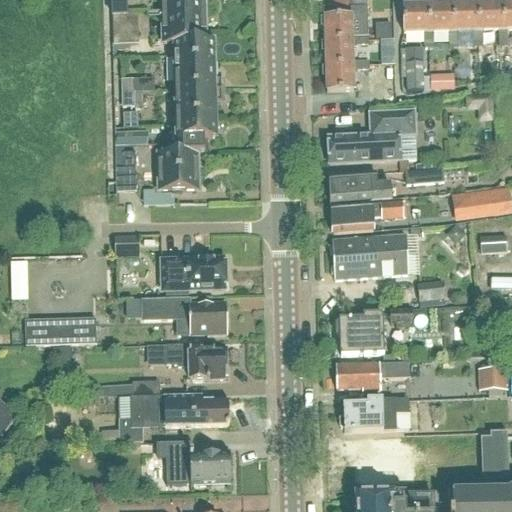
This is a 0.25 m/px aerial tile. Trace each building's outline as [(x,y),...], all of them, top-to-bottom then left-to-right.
[(112,0),(113,18),(138,18),(137,0),(112,0)] [(162,0),(163,17),(163,23),(163,41),(205,40),(203,0),(162,0)] [(503,35),(507,35),(511,35),(511,7),(502,8),(503,35)] [(502,8),(477,9),(478,36),(482,36),(498,36),(499,52),(507,51),(507,35),(503,35),(502,8)] [(453,37),(457,36),(473,36),(474,52),(482,52),(482,36),(478,36),(477,9),(453,10),(453,37)] [(428,37),(428,10),(402,11),(403,38),(423,37),(424,54),(433,53),(433,37),(428,37)] [(453,10),(428,10),(428,37),(433,37),(448,37),(449,53),(458,53),(457,36),(453,37),(453,10)] [(351,46),(351,42),(367,41),(366,12),(349,12),(349,20),(324,21),(325,46),(351,46)] [(139,34),(138,18),(113,18),(113,35),(139,34)] [(387,21),(386,44),(395,44),(395,21),(387,21)] [(113,35),(114,50),(139,49),(139,34),(113,35)] [(175,49),(175,60),(194,60),(194,68),(213,67),(213,47),(205,47),(205,40),(163,41),(163,49),(175,49)] [(352,71),(352,66),(352,51),(367,50),(367,41),(351,42),(351,46),(325,46),(325,72),(352,71)] [(400,53),(401,82),(406,81),(406,96),(424,95),(422,52),(400,53)] [(175,60),(176,96),(221,95),(221,84),(214,84),(213,67),(194,68),(194,60),(175,60)] [(352,71),(325,72),(326,97),(353,97),(352,75),(369,75),(368,66),(352,66),(352,71)] [(122,97),(134,97),(133,83),(121,83),(122,97)] [(176,96),(177,131),(196,131),(196,123),(215,122),(214,107),(221,107),(221,95),(176,96)] [(134,97),(122,97),(122,111),(142,111),(142,97),(134,97)] [(492,98),(465,100),(465,115),(478,114),(478,127),(494,126),(492,98)] [(371,140),(328,142),(328,168),(400,166),(399,141),(415,140),(414,118),(370,119),(371,140)] [(177,131),(178,159),(196,159),(204,159),(204,144),(215,144),(215,122),(196,123),(196,131),(177,131)] [(119,139),(119,150),(140,149),(140,138),(119,139)] [(123,170),(135,170),(135,156),(123,156),(123,170)] [(178,159),(158,159),(159,196),(197,195),(196,159),(178,159)] [(135,171),(117,171),(117,196),(136,195),(135,171)] [(442,173),(405,176),(406,189),(443,186),(442,173)] [(390,190),(370,191),(369,178),(329,181),(331,208),(391,205),(390,190)] [(439,200),(444,228),(469,224),(465,197),(439,200)] [(382,225),(388,225),(402,224),(401,207),(331,212),(332,239),(373,237),(372,228),(372,217),(382,216),(382,225)] [(505,239),(480,241),(481,258),(506,256),(505,239)] [(335,286),(408,281),(406,240),(332,245),(335,286)] [(114,242),(114,261),(139,261),(138,241),(114,242)] [(226,264),(163,266),(164,296),(227,294),(226,264)] [(443,285),(417,288),(419,306),(444,303),(443,285)] [(192,309),(192,303),(144,304),(144,324),(179,324),(179,340),(191,340),(228,339),(227,308),(192,309)] [(362,320),(362,324),(339,325),(340,327),(335,331),(335,339),(340,343),(341,362),(362,361),(383,361),(382,329),(390,329),(390,331),(412,331),(412,315),(389,316),(389,321),(382,320),(382,319),(362,320)] [(25,325),(25,351),(96,348),(96,323),(25,325)] [(228,353),(203,353),(203,350),(167,351),(168,368),(165,368),(165,370),(182,370),(181,367),(179,367),(179,364),(191,363),(191,385),(226,384),(226,379),(229,379),(228,353)] [(407,368),(365,370),(336,371),(337,396),(363,395),(363,398),(373,397),(380,397),(380,385),(408,384),(407,368)] [(430,374),(414,375),(415,390),(430,390),(430,374)] [(484,375),(485,401),(511,399),(511,398),(511,374),(484,375)] [(165,432),(192,432),(228,431),(231,427),(230,404),(202,405),(201,400),(130,403),(131,423),(118,424),(119,448),(143,447),(143,433),(165,432)] [(0,443),(19,421),(0,405),(0,443)] [(408,405),(378,406),(367,406),(367,410),(344,411),(344,419),(343,419),(343,423),(340,424),(340,433),(344,435),(344,438),(370,437),(383,437),(396,437),(395,418),(409,417),(408,405)] [(480,437),(481,485),(508,484),(507,436),(480,437)] [(404,441),(343,443),(344,479),(351,479),(352,490),(416,489),(414,448),(404,448),(404,441)] [(195,489),(200,489),(228,488),(228,494),(232,494),(231,455),(227,455),(228,459),(198,460),(194,460),(195,456),(191,455),(191,460),(169,461),(169,448),(146,448),(146,473),(190,472),(191,494),(195,494),(195,489)] [(439,510),(439,511),(511,511),(511,496),(508,497),(508,499),(451,500),(451,510),(439,510)] [(432,511),(432,501),(356,502),(356,511),(432,511)]
